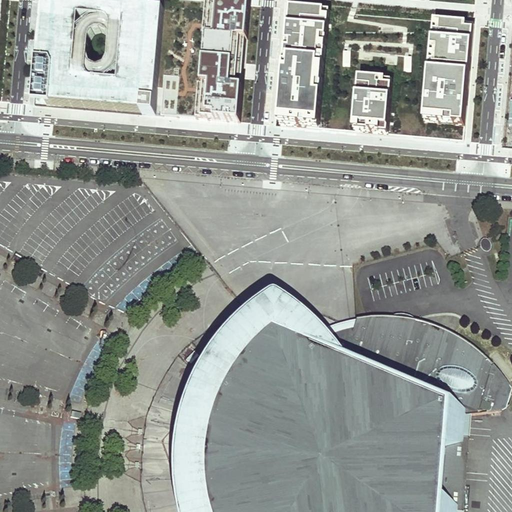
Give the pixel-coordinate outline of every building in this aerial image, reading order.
[(44,3),(36,93),(48,94),(49,90),(61,91),(61,95),(66,95),(64,108),(143,115),(144,101),(157,103),(162,47),(149,46),(152,0),(73,0),(74,0),(72,0),(58,0),(58,4),(47,3),(44,3)] [(166,0),(152,0),(149,46),(162,47),(166,0)] [(210,36),(213,2),(207,1),(204,36),(208,36),(210,36)] [(248,40),(251,5),(213,2),(210,36),(208,36),(204,81),(165,78),(162,117),(241,123),(244,88),(242,88),(237,88),(241,40),(246,40),(248,40)] [(293,20),(291,57),(332,61),(336,12),(294,8),(293,20)] [(479,23),(438,20),(433,70),(474,73),(479,23)] [(246,40),(241,40),(237,88),(242,88),(246,40)] [(350,68),(354,55),(346,52),(341,65),(350,68)] [(332,61),(291,57),(285,126),(326,129),(332,61)] [(474,73),(433,70),(428,124),(469,128),(474,73)] [(398,79),(364,76),(360,133),(394,135),(398,79)] [(36,93),(35,106),(64,108),(66,95),(61,95),(61,91),(49,90),(48,94),(36,93)] [(156,116),(157,103),(144,101),(143,115),(156,116)] [(223,132),(239,133),(239,125),(224,124),(223,132)] [(489,242),(488,241),(486,241),(485,240),(483,241),(482,241),(481,243),(480,244),(480,246),(480,247),(481,249),(482,250),(484,251),(486,251),(488,250),(489,249),(490,247),(490,245),(490,244),(489,242)] [(140,289),(117,305),(124,315),(136,307),(132,301),(143,294),(140,289)] [(508,387),(500,376),(493,366),(479,353),(463,341),(446,331),(430,325),(410,320),(405,324),(399,323),(394,319),(394,318),(377,317),(355,319),(355,320),(354,323),(351,333),(351,335),(315,348),(306,338),(303,335),(293,341),(288,344),(278,353),(272,353),(265,353),(263,354),(255,356),(247,359),(240,363),(233,367),(227,373),(220,381),(212,379),(205,385),(208,394),(204,402),(201,411),(193,447),(192,480),(197,511),(451,511),(452,511),(461,511),(464,482),(454,481),(455,469),(465,469),(468,439),(457,438),(459,417),(500,413),(502,406),(506,393),(508,387)] [(327,328),(306,338),(315,348),(351,335),(351,333),(354,323),(355,320),(327,328)] [(193,447),(201,411),(204,402),(208,394),(198,391),(183,451),(188,511),(197,511),(192,480),(193,447)] [(509,394),(506,393),(502,406),(505,407),(506,407),(508,406),(511,397),(509,394)] [(74,456),(59,456),(59,487),(74,487),(74,456)] [(464,482),(465,469),(455,469),(454,481),(464,482)]
